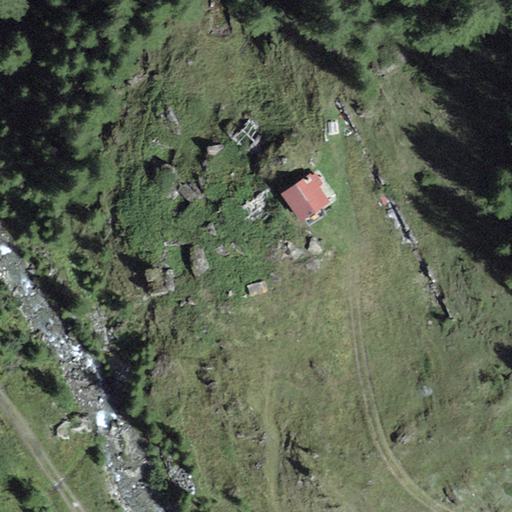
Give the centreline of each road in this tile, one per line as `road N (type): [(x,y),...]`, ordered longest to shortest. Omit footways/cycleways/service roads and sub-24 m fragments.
road 1 (track): [(342,216),(383,429),(414,500),(438,511)]
road 2 (track): [(79,511),(0,388)]
